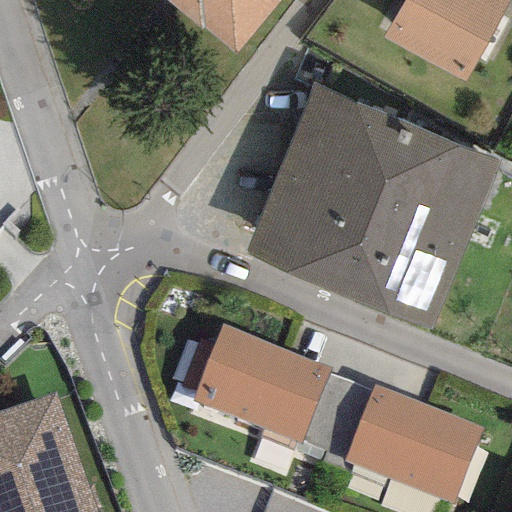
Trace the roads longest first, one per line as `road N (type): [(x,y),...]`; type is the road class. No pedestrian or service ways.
road 1 (residential): [(511,384),(218,271),(89,273)]
road 2 (residential): [(315,0),(89,273)]
road 3 (unclassified): [(0,16),(89,273)]
road 4 (unclassified): [(89,273),(164,511)]
